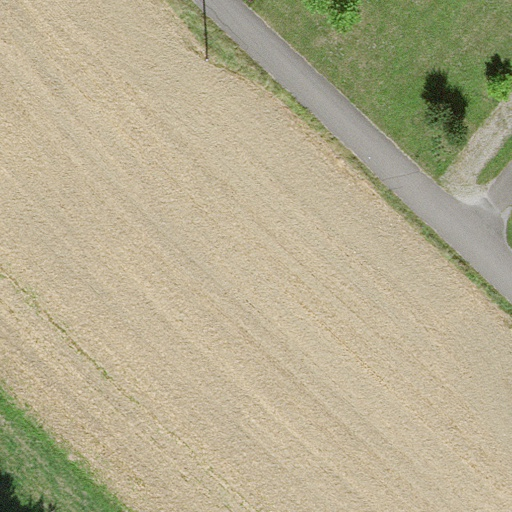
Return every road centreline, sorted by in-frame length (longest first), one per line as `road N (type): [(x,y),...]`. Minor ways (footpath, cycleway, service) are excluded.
road 1 (residential): [(511,279),(216,0)]
road 2 (track): [(0,394),(120,511)]
